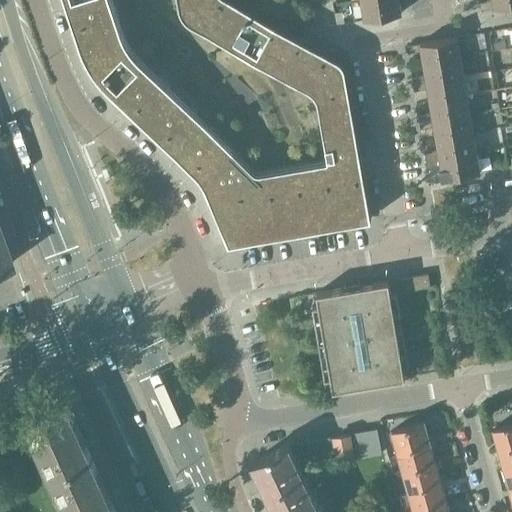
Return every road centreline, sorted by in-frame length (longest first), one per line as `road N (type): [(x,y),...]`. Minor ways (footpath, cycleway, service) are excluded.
road 1 (residential): [(204,289),(161,187),(88,121),(63,83),(35,0)]
road 2 (secondary): [(126,308),(42,112),(5,0)]
road 3 (unclassified): [(462,388),(273,419),(233,418)]
road 4 (secondary): [(14,111),(90,323)]
road 5 (residential): [(401,254),(365,40)]
road 6 (secondary): [(212,501),(126,308)]
road 7 (secondary): [(90,323),(179,511)]
road 8 (unclassified): [(204,289),(401,254)]
road 9 (residential): [(233,418),(240,383),(204,289)]
road 10 (residential): [(462,388),(501,511)]
